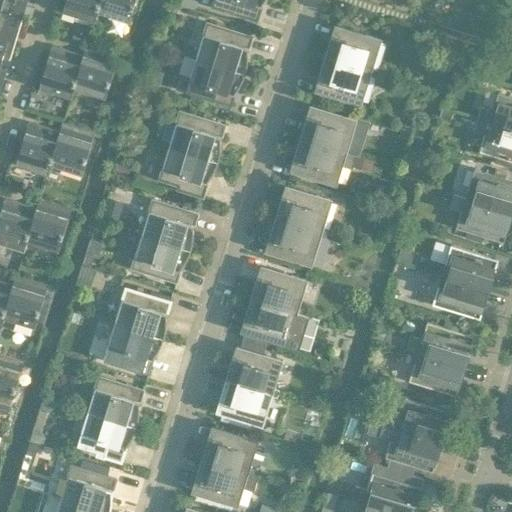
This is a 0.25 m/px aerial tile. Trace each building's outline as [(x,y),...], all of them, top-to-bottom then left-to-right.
[(2,0),(0,9),(0,10),(23,18),(24,17),(22,17),(27,0),(2,0)] [(65,0),(62,10),(94,21),(97,11),(100,0),(65,0)] [(100,0),(97,11),(128,21),(134,0),(100,0)] [(195,0),(181,0),(180,5),(195,9),(197,0),(195,0)] [(213,0),(212,6),(257,20),(262,3),(263,0),(213,0)] [(23,18),(0,10),(0,60),(1,61),(2,56),(10,59),(22,18),(23,18)] [(207,23),(196,57),(245,72),(246,69),(246,67),(247,62),(247,60),(248,55),(247,50),(252,36),(207,23)] [(329,44),(325,57),(377,73),(378,69),(371,67),(379,39),(339,26),(333,45),(329,44)] [(71,97),(74,87),(73,87),(83,55),(59,47),(56,57),(49,54),(39,87),(71,97)] [(90,57),(83,55),(73,87),(74,87),(105,97),(118,55),(93,47),(90,57)] [(243,76),(244,74),(245,72),(196,57),(190,78),(180,74),(175,89),(185,92),(186,91),(231,104),(235,91),(238,87),(240,83),(242,78),(243,76)] [(377,73),(325,57),(321,70),(325,71),(319,90),(360,102),(369,74),(375,76),(377,73)] [(480,105),(476,118),(511,128),(511,96),(497,92),(492,109),(480,105)] [(366,122),(355,119),(314,106),(308,125),(305,124),(301,137),(356,154),(366,122)] [(180,111),(169,145),(218,160),(219,155),(220,153),(220,148),(221,143),(221,141),(220,138),(225,125),(180,111)] [(511,128),(476,118),(473,130),(484,134),(479,151),(511,161),(511,128)] [(25,131),(15,163),(47,173),(50,164),(60,131),(36,124),(33,133),(25,131)] [(67,133),(60,131),(50,164),(81,173),(94,131),(70,124),(67,133)] [(352,169),(356,154),(301,137),(297,150),(300,151),(294,170),(335,183),(341,165),(352,169)] [(218,160),(169,145),(159,179),(178,185),(177,188),(202,196),(208,179),(211,175),(212,173),(214,169),(216,164),(218,160)] [(353,167),(370,172),(374,161),(357,156),(353,167)] [(511,180),(474,168),(465,197),(464,198),(510,212),(511,204),(511,180)] [(280,204),(276,217),(327,233),(328,229),(321,227),(330,199),(289,186),(283,206),(280,204)] [(464,198),(465,197),(453,194),(449,207),(461,211),(455,227),(503,242),(509,223),(507,222),(510,212),(464,198)] [(116,223),(122,202),(110,198),(103,219),(116,223)] [(152,199),(142,233),(190,248),(193,238),(193,227),(197,213),(152,199)] [(0,242),(24,250),(27,240),(26,240),(36,208),(12,200),(9,210),(1,207),(0,212),(0,242)] [(58,250),(67,220),(74,222),(78,211),(71,209),(71,208),(46,200),(43,210),(36,208),(26,240),(27,240),(58,250)] [(327,233),(276,217),(272,230),(276,231),(270,250),(311,263),(319,235),(326,237),(327,233)] [(190,248),(142,233),(131,267),(176,281),(181,267),(183,264),(185,261),(187,257),(189,253),(190,248)] [(450,245),(441,274),(486,288),(489,278),(492,278),(498,259),(450,245)] [(92,288),(98,270),(83,265),(77,283),(92,288)] [(255,285),(251,298),(303,313),(304,309),(297,307),(306,279),(265,267),(259,286),(255,285)] [(486,288),(441,274),(432,304),(479,319),(485,300),(483,299),(486,288)] [(34,326),(45,291),(52,293),(54,286),(23,277),(20,286),(13,284),(3,317),(34,326)] [(0,326),(3,317),(13,284),(0,280),(0,326)] [(125,287),(115,321),(163,336),(164,334),(165,329),(166,325),(166,320),(166,315),(170,301),(125,287)] [(298,347),(307,315),(302,314),(303,313),(251,298),(247,310),(251,312),(245,331),(298,347)] [(445,318),(443,326),(459,331),(461,323),(445,318)] [(163,336),(115,321),(103,359),(148,373),(153,356),(156,352),(159,348),(160,346),(161,343),(162,341),(163,336)] [(406,348),(417,351),(463,365),(466,354),(468,355),(474,336),(459,331),(443,326),(427,321),(421,338),(410,335),(406,348)] [(387,333),(384,341),(404,347),(406,339),(387,333)] [(230,365),(226,378),(278,394),(279,390),(272,388),(281,360),(240,347),(234,366),(230,365)] [(417,351),(408,380),(456,395),(462,376),(460,375),(463,365),(417,351)] [(9,410),(24,361),(0,353),(0,408),(8,411),(9,410)] [(98,376),(88,410),(136,425),(137,420),(138,415),(139,411),(139,406),(139,403),(143,390),(98,376)] [(278,394),(226,378),(222,391),(226,392),(220,411),(261,423),(270,395),(277,397),(278,394)] [(392,380),(390,385),(405,389),(406,385),(392,380)] [(386,411),(382,424),(439,441),(442,431),(445,431),(451,412),(403,398),(398,415),(386,411)] [(136,425),(88,410),(77,444),(97,450),(95,454),(121,461),(126,444),(129,440),(131,436),(134,432),(135,429),(136,425)] [(439,441),(382,424),(378,436),(390,440),(385,457),(432,471),(438,452),(436,452),(439,441)] [(206,445),(202,458),(253,474),(255,470),(248,468),(256,440),(215,427),(210,446),(206,445)] [(259,476),(253,474),(202,458),(198,471),(202,472),(196,491),(237,504),(242,487),(252,490),(252,491),(253,491),(258,476),(259,477),(259,476)] [(71,464),(60,498),(105,511),(109,511),(110,511),(110,508),(111,504),(112,499),(112,496),(112,491),(116,478),(71,464)] [(355,485),(351,498),(397,511),(409,511),(411,505),(414,506),(419,486),(372,472),(367,489),(355,485)] [(293,494),(295,487),(281,483),(279,490),(293,494)] [(105,511),(60,498),(56,511),(105,511)] [(397,511),(351,498),(347,510),(352,511),(397,511)]
